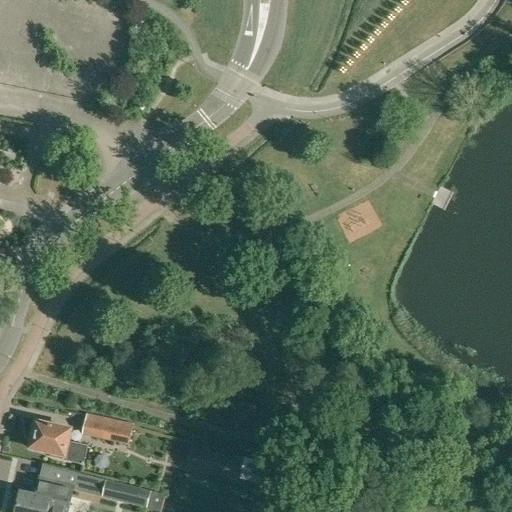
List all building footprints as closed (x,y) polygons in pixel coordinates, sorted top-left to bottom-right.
[(129,445),(133,426),(87,416),(82,435),(129,445)] [(83,465),(87,447),(68,442),(71,430),(36,422),(36,425),(33,425),(30,436),(33,436),(31,449),(65,456),(64,460),(83,465)] [(241,461),(193,451),(190,469),(238,478),(241,461)] [(36,496),(20,493),(20,494),(17,494),(14,495),(11,504),(14,507),(17,508),(15,511),(68,511),(74,487),(40,479),(36,496)] [(147,510),(152,511),(161,511),(166,496),(165,496),(107,481),(103,499),(147,510)]
